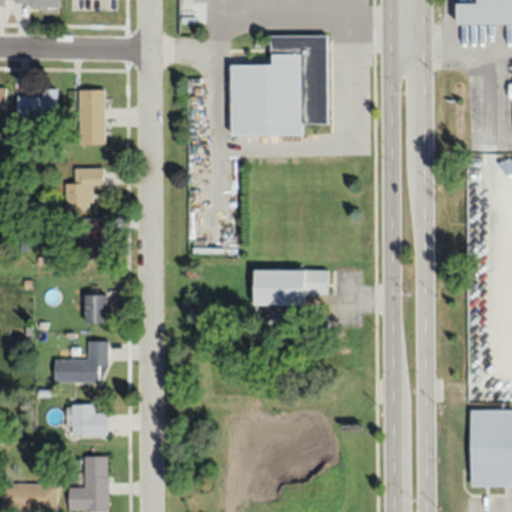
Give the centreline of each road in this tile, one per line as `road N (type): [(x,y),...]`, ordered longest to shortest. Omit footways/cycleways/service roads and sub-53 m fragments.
road 1 (secondary): [(387,0),(392,511)]
road 2 (residential): [(147,0),(151,511)]
road 3 (secondary): [(423,511),(420,0)]
road 4 (residential): [(148,56),(0,50)]
